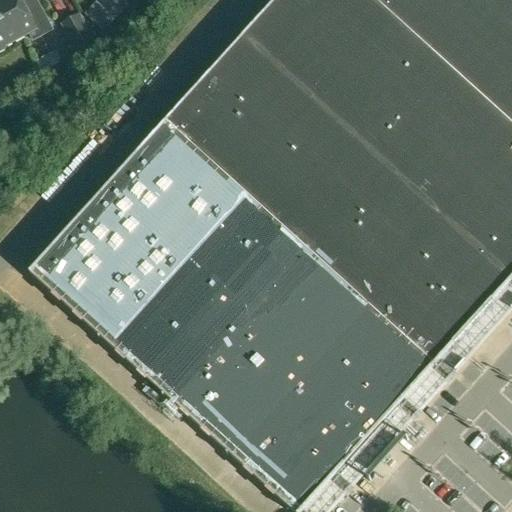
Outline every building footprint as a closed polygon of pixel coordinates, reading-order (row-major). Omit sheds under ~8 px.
[(0,50),(5,48),(4,46),(29,32),(33,41),(53,30),(37,2),(25,9),(20,0),(0,0),(0,4),(1,6),(0,6),(0,50)] [(511,0),(278,0),(175,115),(165,126),(433,369),(511,281),(511,0)] [(80,16),(63,25),(78,54),(95,44),(80,16)] [(56,50),(35,62),(42,74),(63,62),(56,50)] [(30,275),(292,511),(303,511),(433,369),(165,126),(30,275)]
